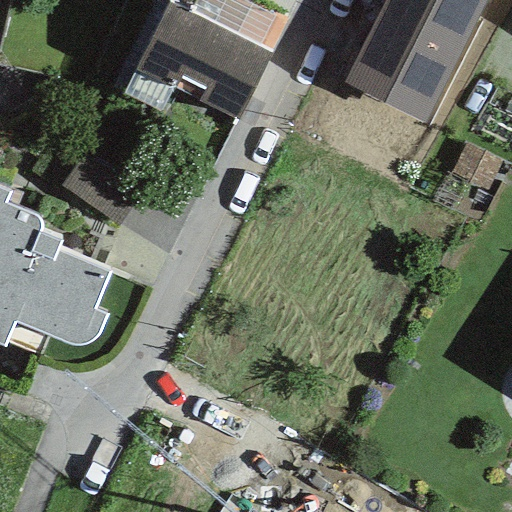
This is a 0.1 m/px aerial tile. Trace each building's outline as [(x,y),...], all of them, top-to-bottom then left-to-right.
[(198,0),(192,13),(258,47),(274,17),(240,0),(198,0)] [(384,0),(343,83),(423,123),(485,0),(384,0)] [(192,13),(169,3),(134,71),(173,91),(237,123),(271,54),(258,47),(192,13)] [(161,114),(173,91),(134,71),(122,95),(161,114)] [(499,162),(463,145),(450,173),(486,189),(499,162)] [(62,188),(118,226),(139,196),(83,157),(62,188)] [(10,192),(0,188),(0,345),(4,347),(13,322),(69,345),(75,346),(80,346),(84,346),(89,344),(96,339),(100,332),(108,315),(95,310),(111,269),(61,247),(62,242),(61,236),(42,229),(41,222),(39,216),(31,212),(5,204),(10,192)]
